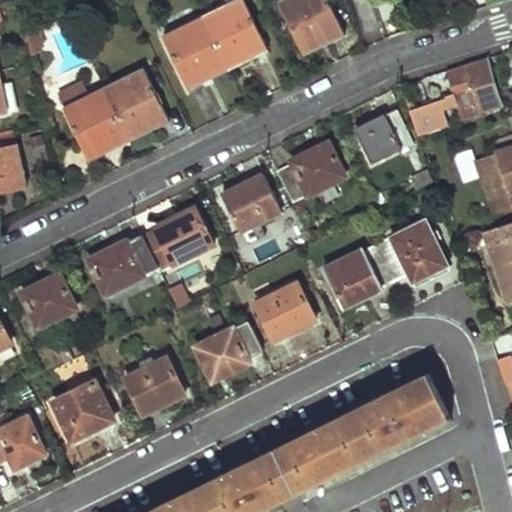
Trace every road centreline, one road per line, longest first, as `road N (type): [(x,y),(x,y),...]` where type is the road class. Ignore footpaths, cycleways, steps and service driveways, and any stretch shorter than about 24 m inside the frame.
road 1 (residential): [(37,511),(414,325),(436,326),(464,356),(501,511)]
road 2 (residential): [(0,252),(371,69),(511,27)]
